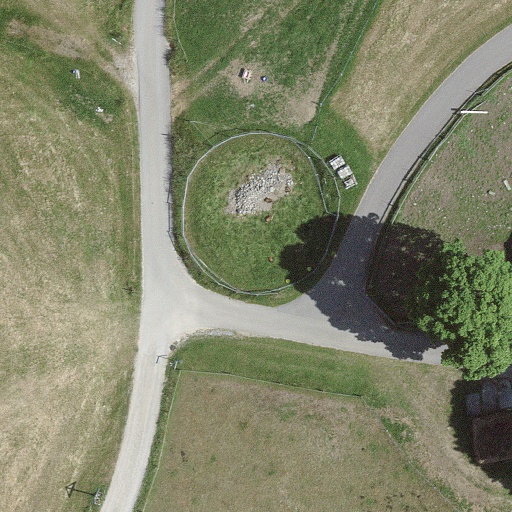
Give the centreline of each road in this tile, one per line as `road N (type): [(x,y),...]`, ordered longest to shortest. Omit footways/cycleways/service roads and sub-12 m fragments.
road 1 (unclassified): [(160,302),(149,0)]
road 2 (track): [(115,511),(144,413),(160,302)]
